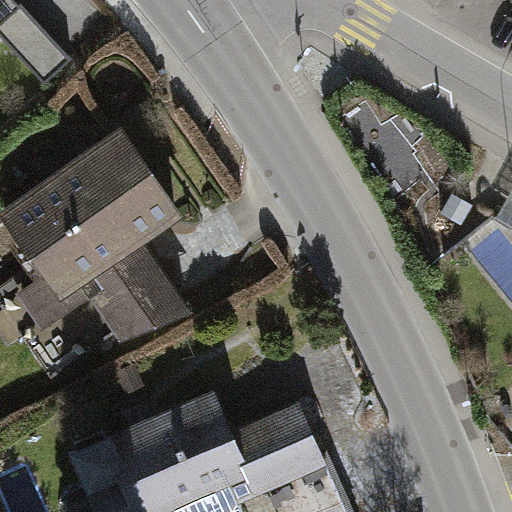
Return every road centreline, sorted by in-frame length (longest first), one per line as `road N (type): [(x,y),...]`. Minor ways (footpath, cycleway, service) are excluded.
road 1 (secondary): [(188,9),(247,88),(339,242),(461,511)]
road 2 (residential): [(323,0),(511,105)]
